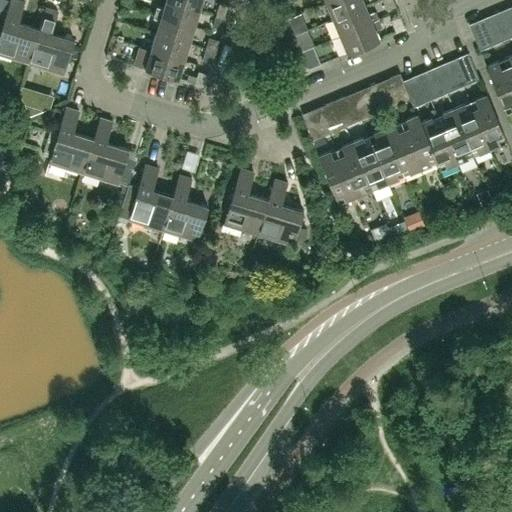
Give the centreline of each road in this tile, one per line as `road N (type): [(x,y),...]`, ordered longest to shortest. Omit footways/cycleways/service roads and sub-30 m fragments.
road 1 (residential): [(108,0),(81,91),(198,127),(429,35)]
road 2 (tertiary): [(385,304),(338,327),(283,374),(179,511)]
road 3 (tertiary): [(216,511),(304,385),(385,304)]
road 4 (tertiary): [(385,304),(511,250)]
